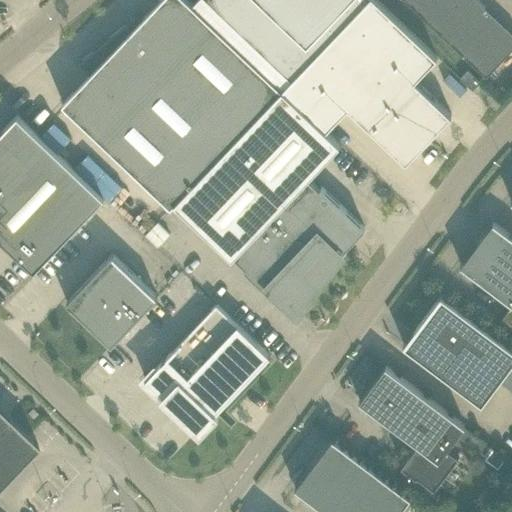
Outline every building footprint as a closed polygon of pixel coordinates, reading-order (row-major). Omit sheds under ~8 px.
[(137,14),(126,23),(240,132),(281,88),(192,3),(188,0),(158,0),(141,18),(137,14)] [(258,0),(194,0),(192,3),(281,88),(365,0),(348,0),(306,45),(258,0)] [(348,0),(258,0),(306,45),(348,0)] [(365,0),(281,88),(325,129),(347,106),(405,162),(451,114),(415,79),(436,57),(376,0),(365,0)] [(406,0),(450,42),(485,6),(478,0),(406,0)] [(240,132),(126,23),(78,62),(89,73),(62,102),(170,205),(174,202),(240,132)] [(467,70),(460,78),(472,89),(480,82),(467,70)] [(339,143),(281,88),(240,132),(174,202),(231,257),(233,255),(245,266),(243,268),(265,289),(269,285),(298,312),(330,268),(324,263),(335,251),(338,254),(364,227),(321,186),(319,188),(307,177),(339,143)] [(0,238),(33,270),(103,196),(16,114),(0,131),(0,238)] [(511,235),(493,220),(492,221),(493,222),(462,263),(461,262),(460,264),(511,302),(511,235)] [(112,253),(66,301),(68,303),(86,320),(92,314),(100,323),(95,329),(111,344),(157,295),(112,253)] [(403,344),(436,369),(481,403),(507,369),(511,361),(511,348),(440,294),(439,295),(440,296),(413,331),(412,330),(412,332),(420,338),(412,349),(403,342),(403,344)] [(214,412),(255,369),(269,354),(216,303),(146,377),(145,375),(144,376),(199,429),(213,413),(217,416),(218,415),(214,412)] [(511,304),(502,319),(511,326),(511,304)] [(437,459),(446,447),(463,425),(464,425),(464,424),(385,365),(384,366),(385,367),(360,400),(359,399),(358,400),(417,444),(437,459)] [(0,482),(37,444),(0,409),(0,482)] [(456,435),(466,442),(473,433),(464,426),(456,435)] [(332,439),(331,440),(296,486),(295,486),(294,487),(327,511),(398,511),(410,496),(331,437),(331,438),(332,439)] [(479,437),(471,446),(481,453),(488,443),(479,437)] [(437,459),(417,444),(401,465),(421,480),(422,479),(434,488),(458,456),(446,447),(437,459)]
